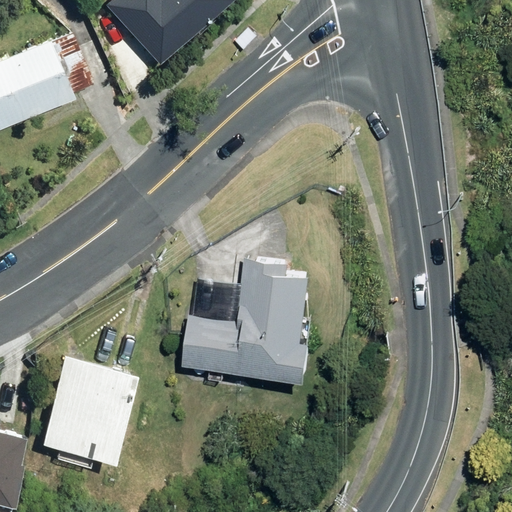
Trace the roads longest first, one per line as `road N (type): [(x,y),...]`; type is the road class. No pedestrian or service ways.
road 1 (secondary): [(384,511),(429,404),(431,320),(392,10)]
road 2 (secondary): [(392,10),(339,33),(257,89),(125,211),(0,293)]
